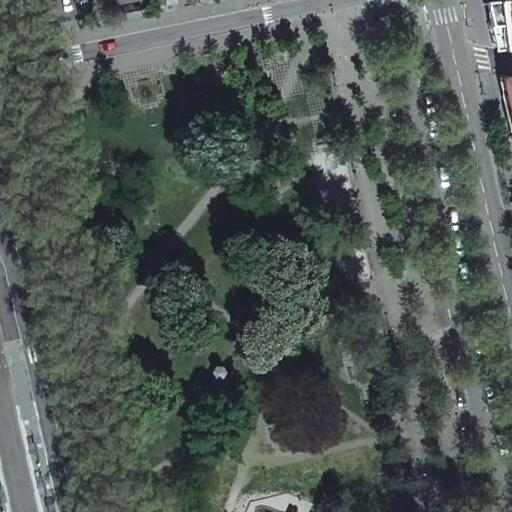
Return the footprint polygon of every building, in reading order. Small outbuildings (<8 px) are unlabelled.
[(511,0),(506,0),(506,4),(501,5),(496,8),(494,10),(490,17),(488,20),(488,23),(489,27),(490,32),(493,37),(498,41),(503,43),(509,44),(509,45),(511,45),(511,0)] [(140,11),(121,15),(122,18),(123,22),(142,18),(140,11)] [(500,80),(511,135),(511,79),(502,78),(500,79),(500,80)] [(38,441),(37,438),(30,439),(35,458),(42,457),(38,441)] [(49,488),(45,473),(38,475),(43,494),(50,492),(49,488)]
